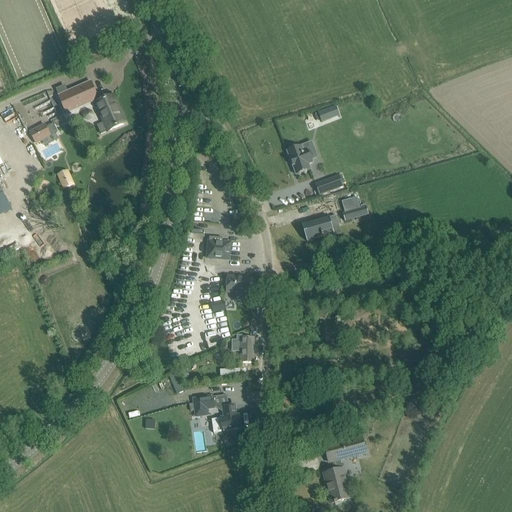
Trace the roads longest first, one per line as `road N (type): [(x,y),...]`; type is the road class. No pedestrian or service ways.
road 1 (unclassified): [(273,511),(263,407),(266,234),(218,126),(175,112)]
road 2 (tertiary): [(0,471),(66,416),(133,322),(158,266),(169,213),(175,112)]
